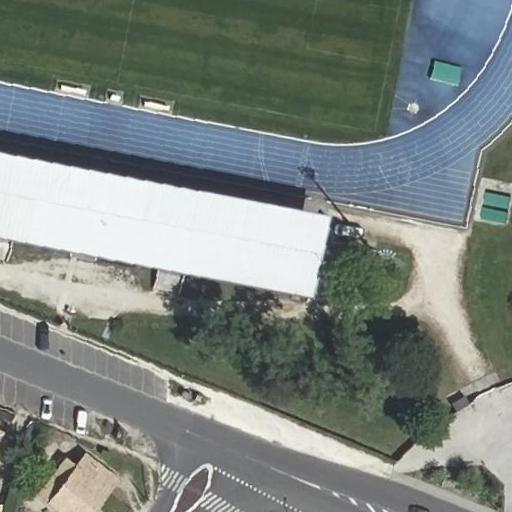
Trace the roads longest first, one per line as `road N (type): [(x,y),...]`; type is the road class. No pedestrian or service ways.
road 1 (residential): [(0,354),(218,444)]
road 2 (residential): [(218,444),(380,511)]
